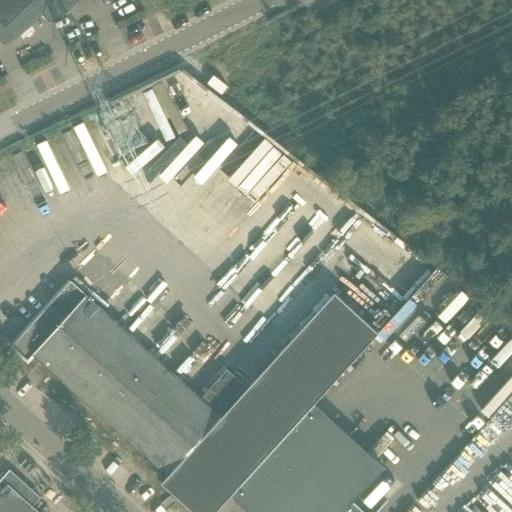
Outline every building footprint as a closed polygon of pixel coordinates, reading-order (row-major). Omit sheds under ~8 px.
[(0,0),(0,41),(3,45),(3,44),(16,38),(41,15),(50,6),(44,0),(0,0)] [(44,0),(50,6),(41,15),(49,23),(49,22),(61,16),(78,0),(91,0),(93,2),(94,1),(96,0),(44,0)] [(213,76),(207,84),(221,95),(227,87),(213,76)] [(216,202),(251,232),(287,190),(243,153),(210,191),(219,199),(216,202)] [(370,255),(355,270),(392,304),(406,289),(370,255)] [(220,417),(69,280),(10,346),(27,362),(32,356),(166,477),(160,484),(191,511),(215,511),(230,496),(312,405),(378,333),(334,293),(220,417)] [(226,370),(201,397),(220,414),(245,387),(226,370)] [(363,511),(353,502),(383,468),(312,405),(230,496),(246,511),(363,511)] [(32,507),(40,498),(9,470),(0,480),(0,488),(2,490),(0,492),(0,511),(18,511),(27,502),(32,507)] [(38,511),(32,507),(27,502),(18,511),(38,511)]
